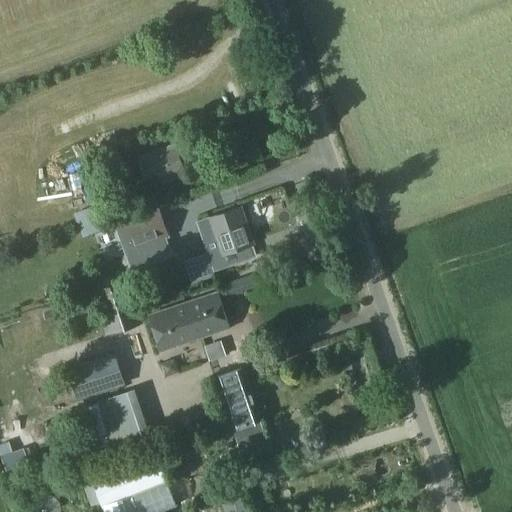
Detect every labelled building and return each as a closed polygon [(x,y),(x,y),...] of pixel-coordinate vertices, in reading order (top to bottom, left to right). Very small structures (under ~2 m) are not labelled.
[(144,182),(183,168),(175,144),(152,152),(153,155),(137,160),(144,182)] [(131,196),(114,201),(117,211),(134,205),(131,196)] [(136,248),(169,236),(159,208),(126,220),(136,248)] [(218,242),(248,232),(241,212),(216,221),(216,223),(212,224),(213,227),(212,227),(218,242)] [(143,322),(128,279),(125,280),(119,261),(95,269),(100,287),(92,290),(106,334),(143,322)] [(227,328),(215,293),(148,316),(160,351),(227,328)] [(204,345),(209,361),(226,355),(221,340),(204,345)] [(96,393),(124,384),(114,354),(68,369),(78,399),(96,393)] [(357,365),(343,368),(350,395),(364,392),(357,365)] [(268,445),(259,420),(242,369),(215,378),(241,454),(268,445)] [(119,448),(145,440),(127,393),(126,393),(124,384),(96,393),(99,403),(102,402),(119,448)] [(90,472),(113,463),(96,418),(74,426),(90,472)] [(102,511),(138,511),(132,497),(165,484),(155,457),(91,482),(102,511)]
